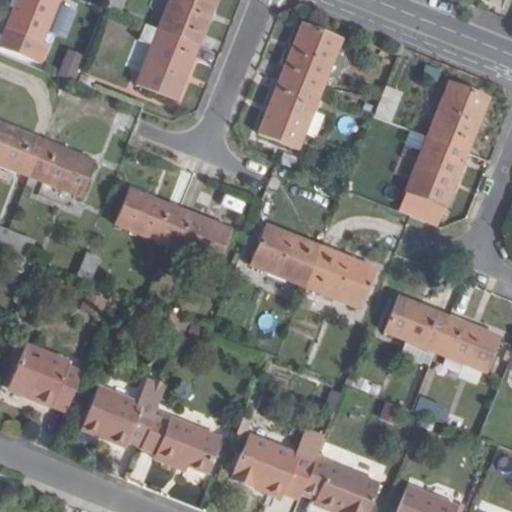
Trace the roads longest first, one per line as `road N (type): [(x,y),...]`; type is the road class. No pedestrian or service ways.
road 1 (residential): [(0,452),(154,511)]
road 2 (residential): [(511,55),(371,0)]
